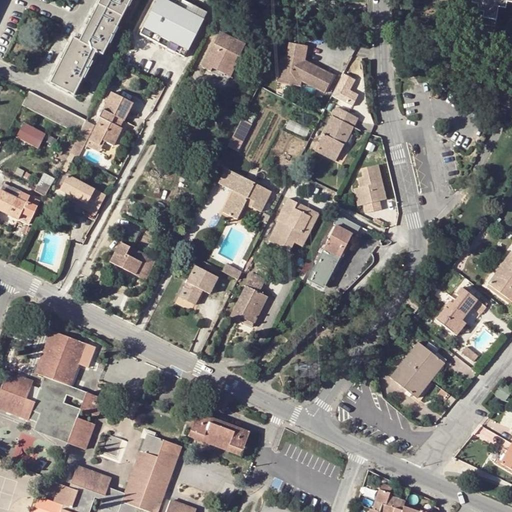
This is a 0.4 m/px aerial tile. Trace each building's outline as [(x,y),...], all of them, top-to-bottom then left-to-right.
[(100,0),(98,4),(121,15),(126,5),(129,6),(131,0),(100,0)] [(156,0),(139,34),(182,57),(205,12),(182,0),(156,0)] [(511,0),(471,0),(471,2),(477,4),(474,24),(481,25),(480,31),(499,34),(502,22),(495,20),(497,7),(504,9),(505,2),(511,3),(511,0)] [(98,4),(79,41),(96,50),(102,53),(108,42),(109,43),(115,31),(114,30),(121,15),(98,4)] [(202,68),(210,71),(212,68),(226,75),(235,55),(239,57),(244,46),(219,33),(202,68)] [(90,61),(96,50),(79,41),(73,38),(50,82),(73,94),(84,73),(86,74),(92,62),(90,61)] [(325,92),(333,75),(304,62),(305,46),(288,44),(286,59),(282,58),(278,83),(300,86),(301,81),(325,92)] [(228,80),(239,57),(235,55),(226,75),(212,68),(210,71),(228,80)] [(333,99),(354,106),(359,92),(352,90),(356,77),(342,73),(333,99)] [(78,133),(84,120),(28,91),(21,104),(78,133)] [(113,124),(116,117),(122,120),(123,121),(133,103),(111,92),(98,117),(100,118),(88,140),(98,145),(101,140),(104,141),(113,146),(122,129),(119,127),(113,124)] [(336,107),(317,144),(338,154),(357,118),(336,107)] [(116,117),(113,124),(119,127),(122,120),(116,117)] [(241,118),(227,146),(238,151),(252,124),(241,118)] [(45,133),(25,123),(18,136),(39,146),(45,133)] [(84,130),(80,140),(84,142),(89,133),(84,130)] [(78,158),(85,145),(86,143),(84,142),(80,140),(77,138),(70,153),(78,158)] [(101,140),(98,145),(88,140),(87,143),(86,143),(85,145),(99,152),(104,141),(101,140)] [(317,144),(314,150),(335,160),(338,154),(317,144)] [(379,201),(386,199),(378,165),(360,169),(362,177),(356,178),(358,188),(363,204),(365,213),(381,209),(379,201)] [(260,212),(270,191),(225,168),(218,182),(232,190),(221,211),(236,219),(244,203),(247,198),(253,201),(251,207),(260,212)] [(22,179),(29,182),(32,176),(25,173),(22,179)] [(87,203),(84,208),(95,214),(105,195),(67,175),(59,189),(74,197),(87,203)] [(39,200),(3,183),(0,189),(0,210),(17,219),(20,212),(31,217),(39,200)] [(363,204),(358,188),(352,189),(356,206),(363,204)] [(43,206),(50,209),(54,202),(46,197),(42,205),(43,206)] [(71,203),(84,209),(84,208),(87,203),(74,197),(71,203)] [(244,203),(251,207),(253,201),(247,198),(244,203)] [(294,243),(296,244),(310,217),(295,209),(298,203),(288,198),(277,221),(279,222),(269,241),(290,252),(294,243)] [(319,214),(298,203),(295,209),(310,217),(296,244),(302,247),(319,214)] [(47,215),(50,209),(43,206),(41,211),(47,215)] [(95,214),(84,208),(84,209),(82,213),(93,219),(95,215),(95,214)] [(31,217),(20,212),(17,219),(28,224),(31,217)] [(263,213),(259,221),(266,224),(270,216),(263,213)] [(339,215),(336,222),(358,231),(361,223),(339,215)] [(373,222),(382,226),(384,222),(375,218),(373,222)] [(324,288),(352,233),(335,224),(307,279),(324,288)] [(352,233),(324,288),(326,289),(355,234),(352,233)] [(155,259),(120,241),(110,261),(145,279),(155,259)] [(507,298),(511,292),(511,253),(510,252),(487,282),(507,298)] [(245,276),(254,258),(250,256),(244,267),(241,272),(241,274),(245,276)] [(222,271),(238,279),(241,274),(241,272),(225,264),(222,271)] [(218,277),(194,265),(178,296),(194,305),(202,290),(209,294),(218,277)] [(251,274),(245,286),(258,292),(264,280),(251,274)] [(254,323),(267,297),(259,293),(258,292),(245,286),(229,317),(238,322),(239,320),(241,317),(254,323)] [(445,306),(435,319),(452,332),(461,320),(456,316),(460,311),(465,315),(471,308),(479,314),(484,307),(460,288),(456,294),(458,296),(448,309),(445,306)] [(460,311),(456,316),(461,320),(465,315),(460,311)] [(252,326),(254,323),(241,317),(239,320),(252,326)] [(465,323),(461,320),(452,332),(455,335),(465,323)] [(94,424),(77,418),(80,409),(98,416),(104,399),(71,387),(87,344),(52,331),(36,373),(44,377),(35,402),(27,399),(33,382),(8,372),(0,393),(0,407),(30,419),(33,410),(41,413),(74,426),(68,443),(85,449),(94,424)] [(406,390),(416,397),(443,363),(434,355),(418,343),(404,360),(390,377),(406,390)] [(165,376),(153,371),(150,378),(163,383),(165,376)] [(449,397),(441,391),(435,398),(443,404),(449,397)] [(38,422),(41,413),(33,410),(30,419),(38,422)] [(74,426),(41,413),(38,422),(35,430),(68,443),(74,426)] [(197,413),(191,430),(204,436),(203,440),(228,450),(230,445),(243,450),(250,433),(236,427),(235,431),(210,422),(211,418),(197,413)] [(210,422),(235,431),(236,427),(211,418),(210,422)] [(189,435),(203,440),(204,436),(191,430),(189,435)] [(61,485),(55,501),(63,505),(62,509),(60,511),(195,511),(196,510),(171,500),(166,511),(156,511),(181,447),(147,434),(125,493),(121,492),(109,487),(112,479),(77,466),(69,487),(61,485)] [(511,441),(511,444),(507,450),(500,462),(511,469),(511,441)] [(243,450),(230,445),(228,450),(241,455),(243,450)] [(381,483),(379,489),(390,493),(391,487),(381,483)] [(378,511),(379,510),(387,511),(386,511),(425,511),(420,510),(419,511),(404,506),(405,501),(389,495),(390,493),(379,489),(372,509),(370,509),(368,511),(378,511)] [(35,511),(60,511),(62,509),(39,501),(35,511)]
